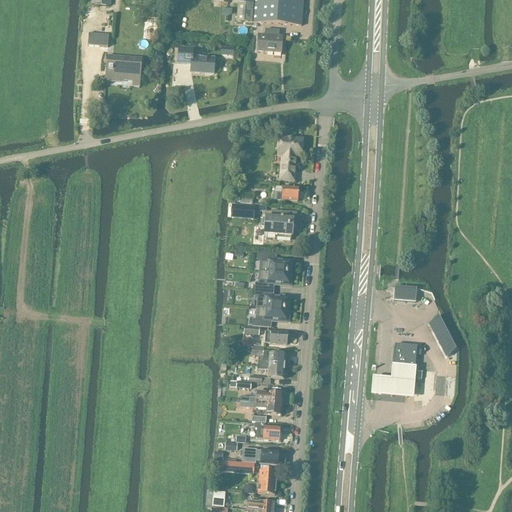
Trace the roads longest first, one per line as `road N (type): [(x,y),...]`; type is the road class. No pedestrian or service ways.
road 1 (secondary): [(351,511),(381,89)]
road 2 (secondary): [(367,93),(337,511)]
road 3 (unclassified): [(291,511),(328,102)]
road 4 (unclassified): [(0,161),(328,102)]
road 5 (track): [(0,313),(115,327),(122,387),(171,389)]
road 6 (track): [(15,314),(28,190),(22,157)]
road 7 (unclassified): [(381,89),(511,65)]
